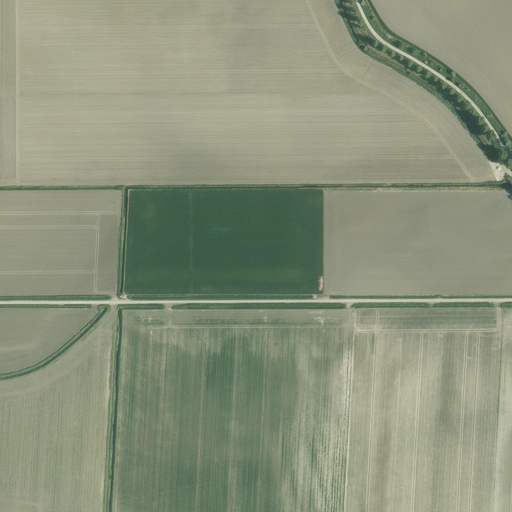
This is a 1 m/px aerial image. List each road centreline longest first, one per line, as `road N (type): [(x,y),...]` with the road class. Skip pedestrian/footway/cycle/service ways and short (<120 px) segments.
road 1 (unclassified): [(0,303),(511,300)]
road 2 (unclassified): [(511,159),(465,96),(374,34),(355,0)]
